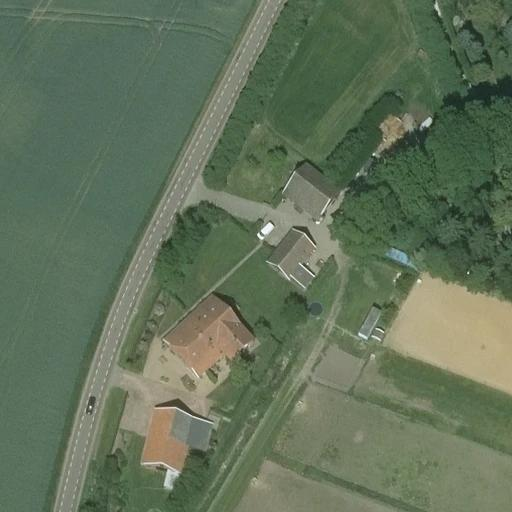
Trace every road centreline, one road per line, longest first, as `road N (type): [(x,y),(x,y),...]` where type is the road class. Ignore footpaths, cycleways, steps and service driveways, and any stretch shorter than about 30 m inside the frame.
road 1 (tertiary): [(65,511),(103,358),(273,0)]
road 2 (unknown): [(425,0),(482,113),(511,203)]
